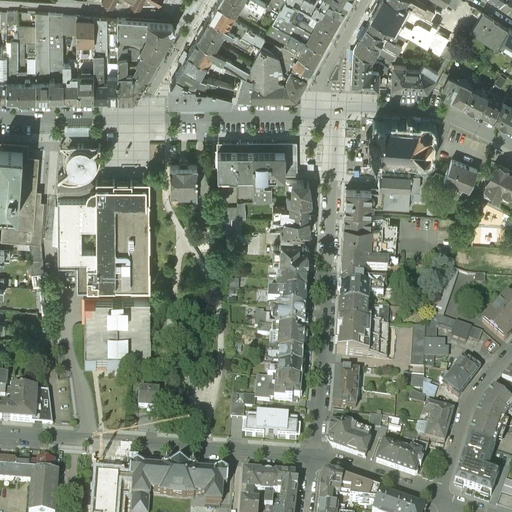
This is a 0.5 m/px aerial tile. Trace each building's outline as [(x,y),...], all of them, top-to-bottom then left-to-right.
[(235,10),(218,0),(210,15),(227,25),(235,10)] [(258,8),(244,0),(218,0),(235,10),(238,5),(247,10),(247,11),(257,16),(258,13),(261,15),(263,11),(258,8)] [(270,0),(264,12),(274,17),(277,11),(283,1),(283,0),(270,0)] [(339,16),(309,0),(301,0),(300,3),(315,13),(316,11),(321,14),(317,19),(333,28),(339,16)] [(345,6),(333,0),(309,0),(339,16),(345,6)] [(403,3),(397,0),(380,0),(379,2),(398,13),(403,3)] [(397,0),(403,3),(404,0),(405,0),(406,0),(408,0),(407,0),(411,0),(410,2),(418,7),(418,9),(430,15),(434,8),(429,5),(424,2),(419,0),(397,0)] [(461,0),(446,0),(445,3),(455,9),(461,0)] [(511,0),(498,0),(498,1),(511,10),(511,8),(511,0)] [(333,28),(317,19),(314,26),(294,15),(298,8),(283,1),(277,11),(327,39),(333,28)] [(398,13),(379,2),(372,16),(399,30),(407,35),(414,22),(406,17),(404,21),(397,18),(395,22),(393,21),(398,13)] [(418,15),(404,7),(403,8),(399,14),(406,17),(414,22),(418,15)] [(17,11),(6,11),(6,12),(6,23),(17,23),(17,11)] [(327,39),(277,11),(274,17),(272,20),(290,31),(321,48),(327,39)] [(508,29),(481,12),(478,17),(469,31),(481,38),(483,35),(498,45),(499,42),(508,29)] [(61,14),(48,13),(49,32),(55,32),(56,34),(62,34),(62,29),(61,14)] [(76,15),(61,14),(62,29),(77,30),(76,15)] [(93,16),(76,15),(77,30),(76,41),(94,41),(93,16)] [(227,25),(210,15),(204,26),(221,35),(227,39),(230,35),(245,43),(247,40),(244,39),(246,35),(227,25)] [(414,22),(407,35),(412,37),(432,48),(441,34),(434,30),(436,25),(418,15),(414,22)] [(107,17),(93,16),(94,41),(94,98),(108,98),(107,80),(107,38),(107,29),(107,17)] [(389,25),(372,16),(366,25),(383,35),(389,25)] [(117,18),(107,17),(107,29),(117,30),(117,18)] [(137,19),(117,18),(117,30),(117,32),(136,32),(136,28),(137,19)] [(171,22),(137,19),(136,28),(147,28),(147,33),(165,44),(174,27),(171,22)] [(290,31),(272,20),(267,29),(285,40),(286,38),(290,31)] [(267,29),(254,21),(246,35),(259,43),(264,35),(267,29)] [(383,35),(366,25),(361,35),(378,45),(379,43),(384,45),(384,44),(398,51),(401,44),(393,40),(383,35)] [(35,26),(25,26),(25,43),(28,43),(28,44),(35,45),(35,26)] [(221,35),(204,26),(197,37),(214,47),(217,42),(221,35)] [(508,29),(499,42),(511,50),(511,30),(509,28),(508,29)] [(407,35),(399,30),(393,40),(401,44),(403,40),(405,37),(407,35)] [(301,46),(299,49),(284,41),(282,45),(314,63),(321,48),(290,31),(286,38),(301,46)] [(165,44),(147,33),(136,32),(117,32),(118,44),(122,44),(122,40),(135,40),(142,43),(140,48),(143,50),(157,58),(165,44)] [(441,34),(432,48),(451,59),(456,51),(445,44),(448,37),(441,34)] [(282,45),(264,35),(259,43),(278,53),(309,71),(314,63),(282,45)] [(378,45),(361,35),(354,48),(371,57),(372,55),(375,50),(377,51),(392,60),(395,54),(378,45)] [(197,37),(196,37),(188,51),(205,61),(215,64),(217,60),(211,56),(212,53),(216,55),(216,56),(229,63),(233,57),(197,37)] [(401,44),(398,51),(402,53),(407,42),(403,40),(401,44)] [(11,41),(7,41),(7,56),(7,98),(18,98),(18,70),(17,41),(14,41),(11,41)] [(94,41),(76,41),(77,60),(77,62),(77,98),(94,98),(94,41)] [(242,52),(223,41),(220,41),(219,43),(217,42),(214,47),(233,57),(238,60),(242,52)] [(278,53),(260,43),(245,72),(252,75),(252,83),(250,86),(250,97),(281,96),(284,79),(277,76),(277,73),(282,71),(278,53)] [(122,44),(118,44),(118,55),(126,55),(127,44),(122,44)] [(371,57),(354,48),(352,82),(355,85),(386,86),(387,65),(374,58),(371,57)] [(157,58),(143,50),(136,60),(140,63),(138,67),(134,73),(145,78),(157,58)] [(205,61),(188,51),(181,62),(199,72),(217,77),(219,71),(202,66),(205,61)] [(309,71),(278,53),(282,71),(277,73),(277,76),(284,79),(290,69),(306,77),(309,71)] [(63,80),(53,80),(53,76),(56,74),(56,54),(53,54),(53,58),(49,58),(50,73),(50,98),(63,98),(63,80)] [(134,73),(126,73),(126,68),(126,55),(118,55),(118,60),(118,98),(131,98),(135,95),(145,78),(134,73)] [(77,62),(77,60),(69,60),(69,63),(62,63),(63,80),(63,98),(77,98),(77,62)] [(112,60),(112,80),(107,80),(108,98),(118,98),(118,60),(112,60)] [(199,72),(181,62),(175,73),(176,73),(191,82),(194,82),(196,78),(215,83),(214,86),(231,91),(236,92),(238,84),(217,77),(199,72)] [(419,69),(406,70),(406,66),(393,65),(391,87),(426,89),(437,72),(423,62),(419,69)] [(306,77),(290,69),(284,79),(281,96),(295,96),(306,77)] [(23,70),(18,70),(18,98),(36,98),(36,77),(36,72),(36,71),(28,70),(23,70)] [(236,92),(235,97),(250,97),(250,86),(252,83),(252,75),(245,72),(242,71),(238,84),(236,92)] [(443,72),(439,78),(440,78),(438,82),(443,84),(448,74),(443,72)] [(50,73),(42,74),(42,77),(36,77),(36,98),(50,98),(50,73)] [(191,82),(176,73),(170,83),(171,97),(222,96),(222,97),(230,97),(231,91),(214,86),(198,82),(194,82),(191,82)] [(459,80),(448,74),(443,84),(447,87),(443,94),(461,103),(470,86),(472,83),(461,78),(459,80)] [(476,78),(471,86),(470,86),(467,93),(462,104),(478,112),(487,96),(488,93),(475,88),(476,86),(478,85),(481,81),(476,78)] [(503,99),(502,99),(500,103),(497,108),(496,110),(492,119),(510,128),(511,124),(511,98),(505,95),(503,99)] [(487,96),(478,112),(492,119),(496,110),(497,108),(500,103),(487,96)] [(385,126),(385,125),(386,124),(385,123),(384,124),(383,124),(383,123),(377,122),(377,123),(376,123),(375,122),(374,123),(375,124),(373,124),(371,126),(371,128),(372,130),(375,130),(375,133),(368,133),(367,131),(366,132),(367,134),(366,134),(365,144),(366,144),(365,145),(366,147),(367,145),(373,146),(373,148),(371,148),(369,150),(369,152),(371,154),(373,154),(371,156),(373,157),(374,156),(381,156),(382,158),(383,157),(382,155),(389,156),(389,157),(391,157),(391,156),(398,156),(398,158),(400,158),(400,157),(407,157),(407,159),(409,159),(409,157),(417,158),(419,161),(418,162),(420,163),(420,161),(424,161),(424,163),(426,163),(425,161),(428,159),(430,160),(430,158),(429,157),(429,154),(431,153),(430,152),(431,152),(431,153),(432,152),(431,151),(434,149),(434,150),(435,148),(435,145),(435,144),(435,141),(436,140),(435,139),(434,139),(432,137),(433,136),(432,135),(431,136),(432,135),(431,134),(431,131),(433,130),(432,129),(430,129),(428,126),(429,125),(427,124),(426,125),(423,125),(422,124),(421,124),(422,126),(419,128),(411,128),(411,126),(410,126),(410,127),(402,127),(402,125),(401,125),(401,127),(394,126),(394,124),(392,124),(392,126),(385,126)] [(296,173),(296,141),(252,142),(252,174),(264,174),(296,173)] [(236,142),(217,142),(217,182),(237,182),(236,174),(236,142)] [(252,174),(252,142),(236,142),(236,174),(252,174)] [(63,162),(66,169),(59,175),(58,175),(58,176),(67,180),(77,180),(86,177),(93,171),(98,162),(100,162),(100,160),(99,160),(100,157),(100,153),(100,148),(99,145),(100,145),(100,143),(98,143),(92,148),(86,144),(79,143),(72,145),(67,149),(64,155),(63,162)] [(35,159),(0,156),(0,223),(2,224),(0,240),(28,242),(41,243),(43,211),(39,210),(39,200),(32,200),(35,159)] [(187,165),(187,160),(179,160),(179,166),(170,166),(170,197),(180,197),(180,201),(197,200),(197,165),(187,165)] [(476,170),(451,160),(444,177),(462,184),(460,188),(468,191),(476,170)] [(511,169),(511,171),(494,163),(488,176),(489,177),(483,188),(492,192),(490,196),(498,200),(503,190),(511,194),(511,169)] [(418,175),(389,173),(389,167),(381,167),(381,172),(379,172),(379,178),(378,177),(377,183),(378,183),(378,189),(409,191),(409,190),(417,191),(418,175)] [(264,190),(264,174),(252,174),(253,202),(272,202),(271,192),(266,192),(262,190),(264,190)] [(75,180),(72,181),(68,180),(67,180),(65,180),(61,178),(58,176),(57,190),(57,201),(55,201),(53,241),(57,242),(58,264),(77,264),(77,288),(87,288),(87,263),(96,263),(96,182),(94,182),(89,175),(86,177),(85,178),(80,179),(77,180),(75,180)] [(431,175),(423,175),(422,187),(430,187),(431,175)] [(114,179),(114,180),(101,180),(101,182),(96,182),(96,263),(87,263),(87,288),(98,288),(98,287),(113,287),(113,288),(132,288),(132,287),(148,287),(148,288),(150,288),(150,286),(149,286),(149,269),(150,269),(150,267),(149,267),(149,247),(150,245),(149,245),(149,225),(149,223),(149,220),(149,218),(148,203),(149,203),(149,201),(148,201),(149,198),(149,196),(148,196),(147,191),(145,187),(141,183),(137,181),(132,180),(132,179),(114,179)] [(147,180),(132,180),(137,181),(141,183),(145,187),(147,191),(148,196),(148,181),(149,181),(149,179),(148,179),(147,180)] [(308,181),(289,180),(289,182),(291,182),(291,192),(286,192),(287,201),(289,201),(289,200),(310,201),(310,193),(308,181)] [(371,190),(345,189),(344,212),(370,213),(370,207),(409,209),(409,191),(378,189),(371,188),(371,190)] [(468,191),(460,188),(457,196),(465,199),(468,191)] [(310,201),(289,200),(289,201),(289,206),(287,206),(286,206),(280,206),(273,206),(273,217),(283,217),(310,216),(310,211),(311,211),(312,210),(313,207),(312,205),(311,205),(312,201),(310,201)] [(237,206),(218,207),(218,219),(245,218),(245,203),(237,203),(237,206)] [(370,213),(344,212),(343,217),(343,220),(383,222),(383,219),(383,214),(370,213)] [(310,216),(283,217),(283,225),(282,225),(280,227),(280,232),(288,232),(288,234),(303,234),(303,231),(310,231),(310,224),(310,223),(311,222),(311,221),(310,219),(309,218),(310,216)] [(383,222),(343,220),(341,262),(387,264),(395,265),(398,223),(383,222)] [(300,240),(280,239),(280,246),(274,246),(273,263),(278,263),(307,264),(307,251),(308,251),(308,248),(305,245),(302,245),(302,246),(300,245),(300,240)] [(41,243),(28,242),(29,256),(42,255),(41,243)] [(468,247),(454,246),(447,267),(458,271),(461,272),(468,247)] [(0,258),(4,259),(9,259),(10,250),(0,249),(0,258)] [(42,255),(29,256),(30,260),(31,268),(43,266),(42,255)] [(387,264),(341,262),(340,275),(363,276),(363,271),(387,272),(387,264)] [(307,264),(278,263),(278,269),(276,269),(276,277),(306,279),(306,277),(307,277),(308,275),(308,274),(308,272),(307,271),(307,270),(307,264)] [(43,266),(31,268),(31,274),(44,273),(43,266)] [(447,267),(431,314),(442,318),(458,271),(447,267)] [(44,273),(31,274),(33,287),(42,286),(43,294),(40,294),(42,315),(50,314),(46,273),(44,273)] [(363,276),(340,275),(339,288),(363,289),(363,281),(363,276)] [(485,276),(475,275),(474,282),(484,283),(485,276)] [(306,279),(276,277),(276,286),(277,286),(276,292),(305,293),(306,288),(307,287),(307,286),(307,284),(307,282),(307,281),(306,281),(306,279)] [(386,283),(363,281),(363,289),(368,289),(386,290),(386,283)] [(363,289),(339,288),(338,306),(367,308),(368,289),(363,289)] [(276,292),(268,291),(267,301),(276,301),(275,308),(304,309),(304,308),(305,308),(306,307),(306,303),(306,302),(305,302),(305,293),(276,292)] [(501,302),(487,318),(489,320),(486,325),(483,323),(483,324),(504,342),(511,332),(511,302),(506,297),(505,298),(507,300),(504,304),(501,302)] [(150,298),(84,299),(84,372),(128,372),(139,372),(139,371),(150,371),(150,298)] [(367,308),(338,306),(337,324),(387,326),(388,308),(370,307),(370,308),(367,308)] [(275,308),(272,308),(272,310),(276,310),(275,331),(298,332),(298,328),(303,328),(304,327),(305,327),(308,325),(308,320),(306,318),(304,318),(304,309),(275,308)] [(431,314),(426,328),(425,328),(423,368),(432,369),(433,358),(447,359),(447,350),(443,350),(443,342),(435,342),(435,330),(441,330),(451,334),(450,338),(466,343),(467,339),(478,342),(482,333),(442,318),(431,314)] [(387,326),(337,324),(336,354),(386,360),(387,326)] [(425,328),(412,327),(410,368),(423,369),(423,368),(425,328)] [(275,331),(263,329),(257,329),(257,335),(270,337),(269,350),(271,350),(302,352),(302,345),(304,345),(306,344),(307,342),(307,338),(306,337),(304,335),(298,335),(298,332),(275,331)] [(271,350),(269,350),(268,358),(276,358),(276,365),(301,366),(301,365),(304,363),(304,359),(302,358),(302,352),(271,350)] [(471,366),(463,360),(453,373),(469,385),(479,371),(479,369),(473,365),(472,365),(471,366)] [(276,365),(271,365),(271,371),(268,371),(267,378),(300,381),(301,375),(304,372),(304,369),(301,367),(301,366),(276,365)] [(511,366),(502,379),(511,387),(511,366)] [(349,372),(342,371),(342,373),(335,372),(334,389),(359,391),(359,383),(357,383),(358,373),(349,372)] [(469,385),(453,373),(442,387),(448,392),(447,392),(452,396),(453,395),(458,399),(469,385)] [(267,378),(259,377),(259,379),(267,379),(266,383),(265,386),(264,387),(263,389),(261,391),(258,393),(257,401),(269,402),(269,400),(274,400),(274,401),(291,402),(292,399),(299,400),(301,396),(301,392),(300,389),(300,381),(267,378)] [(423,379),(412,377),(411,389),(422,390),(423,379)] [(431,383),(423,380),(422,397),(432,400),(437,389),(430,387),(431,383)] [(6,389),(0,389),(0,396),(5,397),(5,396),(9,396),(10,393),(12,393),(12,390),(6,389)] [(359,391),(334,389),(332,406),(340,407),(340,408),(347,409),(347,408),(355,409),(356,399),(358,399),(359,391)] [(34,391),(12,390),(12,393),(11,408),(0,407),(0,420),(32,423),(34,391)] [(159,391),(139,390),(139,395),(136,395),(135,400),(138,400),(138,409),(147,410),(146,412),(157,413),(159,391)] [(47,392),(34,391),(32,423),(51,425),(47,392)] [(422,397),(408,391),(406,400),(423,405),(425,398),(422,397)] [(490,395),(487,398),(486,398),(486,399),(481,405),(479,410),(477,414),(476,415),(477,416),(475,420),(474,421),(475,421),(471,432),(471,431),(470,433),(471,433),(469,437),(468,438),(469,438),(467,442),(493,451),(494,450),(504,423),(507,417),(511,412),(511,407),(507,403),(506,403),(503,400),(493,391),(491,394),(490,393),(490,394),(490,395)] [(255,398),(243,397),(242,406),(244,407),(254,408),(255,398)] [(236,406),(231,405),(230,418),(243,419),(244,407),(242,406),(236,406)] [(453,413),(426,405),(423,416),(431,418),(429,424),(448,430),(453,413)] [(343,413),(332,411),(331,423),(341,424),(343,413)] [(288,417),(256,415),(256,417),(246,416),(245,436),(263,437),(264,435),(277,437),(277,439),(296,440),(297,420),(288,419),(288,417)] [(381,417),(370,416),(368,427),(380,428),(381,417)] [(352,426),(330,424),(328,441),(332,448),(364,459),(370,439),(368,439),(370,434),(352,428),(352,426)] [(448,430),(429,424),(425,439),(444,444),(448,430)] [(387,430),(380,428),(378,440),(384,441),(387,430)] [(416,437),(405,434),(403,440),(415,443),(416,437)] [(493,451),(467,442),(454,484),(490,497),(498,475),(487,471),(494,451),(493,451)] [(427,448),(412,443),(410,452),(422,456),(421,457),(424,458),(427,448)] [(401,451),(382,444),(376,463),(395,470),(401,451)] [(409,454),(401,451),(395,470),(414,477),(415,477),(416,476),(417,475),(418,473),(417,472),(416,471),(417,468),(420,469),(422,463),(419,462),(421,457),(422,456),(410,452),(409,454)] [(23,457),(23,460),(15,460),(14,463),(14,472),(28,473),(29,464),(29,457),(23,457)] [(0,470),(14,472),(14,463),(0,461),(0,470)] [(37,464),(29,464),(28,473),(32,473),(58,475),(58,467),(58,466),(53,466),(53,464),(53,463),(38,462),(37,462),(37,464)] [(197,469),(161,467),(161,469),(130,467),(129,480),(133,480),(132,496),(130,511),(148,511),(150,493),(160,494),(160,496),(168,496),(168,497),(185,498),(194,498),(194,496),(204,497),(204,504),(221,505),(222,488),(226,488),(227,474),(197,472),(197,469)] [(14,472),(0,470),(0,480),(26,483),(26,482),(31,483),(32,473),(28,473),(14,472)] [(58,475),(32,473),(31,483),(28,511),(54,511),(58,477),(58,475)] [(261,474),(243,473),(242,492),(246,493),(246,501),(241,501),(239,511),(257,511),(258,503),(252,503),(253,493),(259,493),(261,474)] [(119,479),(119,476),(96,474),(93,511),(120,511),(122,495),(132,496),(133,480),(129,480),(119,479)] [(275,476),(261,474),(259,493),(265,493),(264,506),(272,507),(273,494),(275,476)] [(293,475),(284,474),(283,476),(275,475),(275,476),(273,494),(276,494),(276,493),(281,494),(280,502),(294,504),(297,485),(293,485),(294,477),(293,477),(293,475)] [(326,475),(322,478),(318,507),(337,510),(341,480),(326,475)] [(363,488),(362,488),(354,487),(354,485),(353,485),(354,483),(345,480),(344,482),(341,481),(339,498),(349,499),(349,502),(357,503),(357,504),(358,505),(359,506),(368,507),(368,506),(373,507),(374,508),(379,494),(372,491),(373,490),(364,486),(363,488)] [(500,502),(510,504),(511,494),(511,483),(504,481),(500,502)] [(422,511),(424,510),(379,494),(374,508),(372,511),(422,511)] [(349,499),(339,498),(338,509),(344,510),(345,505),(348,502),(349,502),(349,499)] [(293,511),(294,504),(280,502),(278,511),(293,511)]
